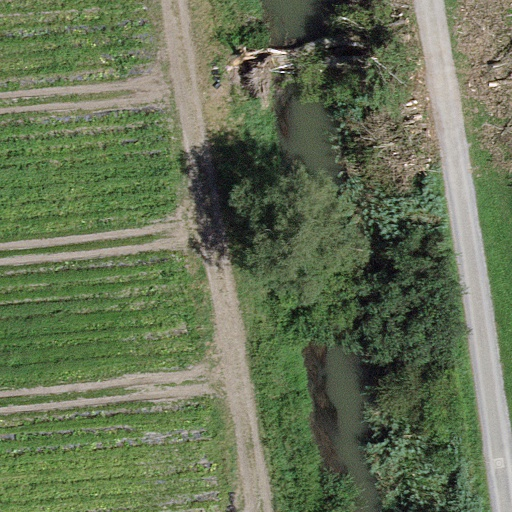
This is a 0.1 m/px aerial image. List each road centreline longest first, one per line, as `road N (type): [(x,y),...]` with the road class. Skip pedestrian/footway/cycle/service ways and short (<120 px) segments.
road 1 (track): [(159,0),(246,511)]
road 2 (track): [(505,511),(421,0)]
